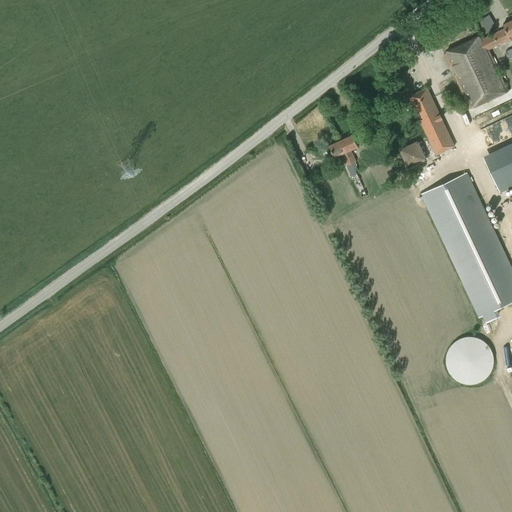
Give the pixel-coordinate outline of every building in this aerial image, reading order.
[(479,20),(486,31),(495,25),(489,14),(479,20)] [(498,31),(482,38),(488,50),(511,39),(509,36),(511,35),(511,20),(502,25),(504,28),(498,31)] [(507,92),(488,50),(482,38),(481,36),(444,54),(450,66),(452,65),(457,74),(454,75),(462,91),(470,109),(507,92)] [(436,154),(448,148),(454,145),(427,88),(409,96),(417,114),(436,154)] [(499,124),(504,122),(506,125),(511,122),(511,114),(498,122),(499,124)] [(495,123),(481,129),(484,136),(498,131),(495,123)] [(353,154),(351,150),(358,147),(352,134),(341,140),(352,163),(356,161),(353,154)] [(352,163),(341,140),(329,145),(335,158),(341,155),(343,159),(346,166),(351,177),(357,174),(352,163)] [(408,167),(426,159),(418,140),(399,148),(408,167)] [(511,143),(483,157),(499,191),(511,185),(511,143)] [(497,318),(493,310),(511,301),(511,267),(467,172),(421,194),(478,317),(482,316),(486,323),(497,318)] [(451,377),(457,382),(464,384),(471,385),(478,383),(485,379),(489,374),(492,367),(493,360),(492,352),(488,346),(483,341),(476,337),(469,336),(462,337),(456,340),(450,345),(447,351),(445,358),(445,365),(447,371),(451,377)]
